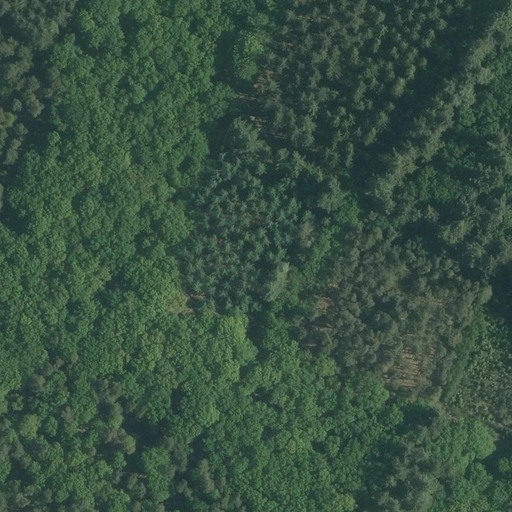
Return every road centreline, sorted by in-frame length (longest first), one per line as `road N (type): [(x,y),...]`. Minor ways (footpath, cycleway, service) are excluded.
road 1 (track): [(230,71),(255,127),(331,179),(334,195),(259,323),(249,364),(192,453),(34,314)]
road 2 (track): [(264,0),(218,85),(148,131),(119,163),(0,362)]
